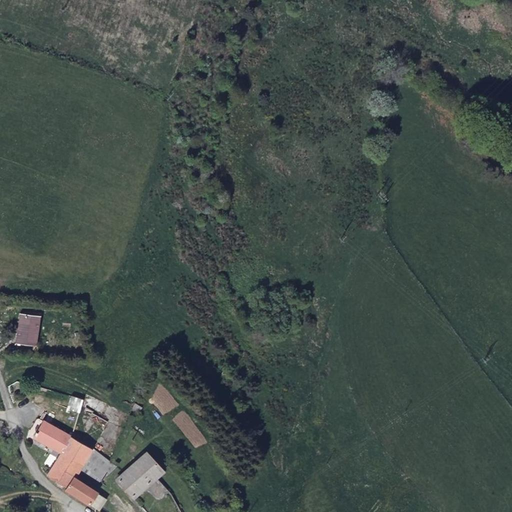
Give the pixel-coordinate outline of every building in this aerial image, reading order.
[(28,324),(9,322),(7,351),(26,352),(28,324)] [(60,456),(70,436),(42,424),(33,442),(60,456)] [(115,466),(109,461),(94,447),(70,436),(60,456),(47,480),(59,487),(65,490),(64,494),(90,506),(91,505),(97,491),(98,490),(74,478),(78,469),(96,479),(101,471),(107,475),(115,466)] [(130,499),(148,484),(164,471),(147,452),(122,473),(114,479),(130,499)] [(103,480),(107,475),(101,471),(96,479),(99,482),(101,479),(103,480)] [(91,505),(97,509),(103,496),(97,491),(91,505)]
